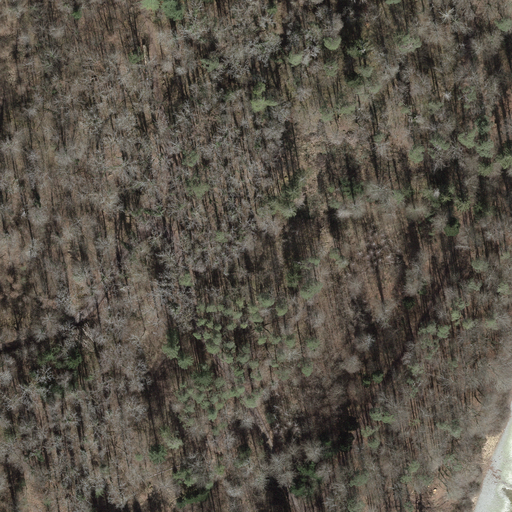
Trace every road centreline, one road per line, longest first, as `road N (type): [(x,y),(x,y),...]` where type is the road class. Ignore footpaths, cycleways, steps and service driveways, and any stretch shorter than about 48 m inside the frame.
road 1 (track): [(136,0),(148,26),(167,140),(151,218),(173,237),(201,332),(233,374),(307,511)]
road 2 (track): [(151,218),(76,320),(0,348)]
